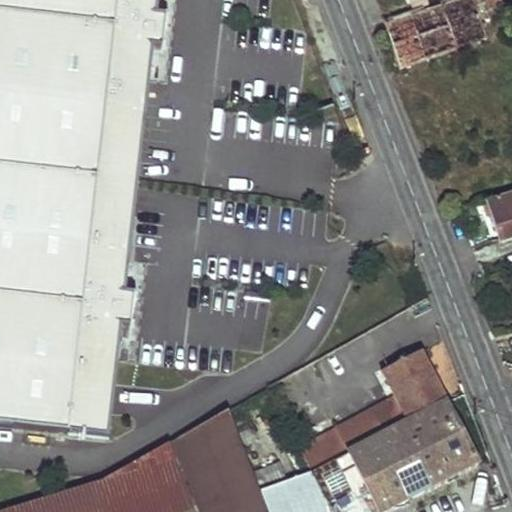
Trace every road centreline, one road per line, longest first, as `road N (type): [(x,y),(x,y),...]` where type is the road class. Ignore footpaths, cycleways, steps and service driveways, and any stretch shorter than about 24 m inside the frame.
road 1 (tertiary): [(511,455),(337,0)]
road 2 (unknown): [(350,245),(204,233),(181,245),(167,319),(185,331),(313,330)]
